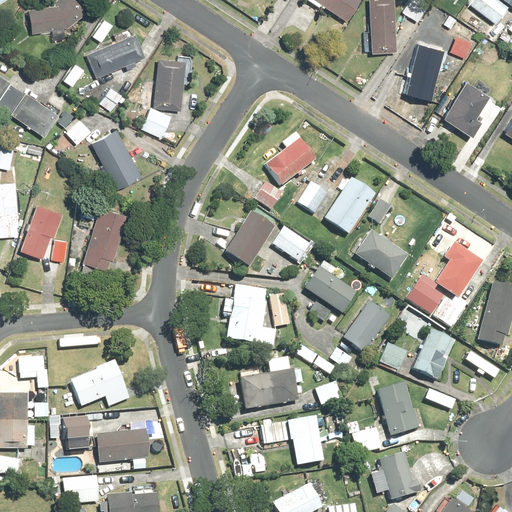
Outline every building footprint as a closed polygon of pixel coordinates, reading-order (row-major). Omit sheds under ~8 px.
[(28,8),(32,33),(68,27),(86,12),(76,0),(56,0),(51,4),(28,8)] [(359,0),(312,0),(345,21),(359,0)] [(393,0),(369,0),(372,51),(397,49),(393,0)] [(428,5),(420,0),(409,0),(400,13),(415,24),(428,5)] [(508,9),(496,0),(473,0),(468,6),(495,27),(508,9)] [(474,41),(456,33),(447,53),(465,61),(474,41)] [(86,53),(96,77),(145,57),(136,34),(86,53)] [(445,49),(417,43),(405,92),(433,99),(445,49)] [(186,60),(158,58),(153,108),(181,111),(186,60)] [(0,72),(0,98),(12,82),(0,72)] [(491,95),(466,80),(442,116),(474,136),(483,121),(476,117),(491,95)] [(26,93),(11,114),(44,137),(59,115),(26,93)] [(170,117),(149,108),(139,130),(161,139),(170,117)] [(86,128),(94,121),(84,110),(62,130),(76,145),(89,132),(86,128)] [(511,118),(503,131),(511,136),(511,118)] [(118,128),(91,141),(116,190),(143,177),(118,128)] [(282,185),(315,159),(299,138),(265,164),(282,185)] [(376,145),(371,153),(392,168),(397,160),(376,145)] [(13,149),(0,146),(0,169),(8,171),(13,149)] [(375,192),(351,177),(324,219),(348,234),(375,192)] [(326,191),(308,181),(294,203),(312,214),(326,191)] [(0,227),(19,226),(15,182),(0,182),(0,227)] [(281,193),(262,182),(252,199),(270,211),(281,193)] [(391,209),(378,200),(365,217),(379,227),(391,209)] [(63,213),(37,204),(20,251),(44,260),(52,237),(54,237),(63,213)] [(129,215),(101,206),(82,265),(110,274),(129,215)] [(249,267),(275,227),(251,212),(225,252),(249,267)] [(282,226),(269,244),(297,263),(309,245),(282,226)] [(407,254),(371,230),(354,255),(390,279),(407,254)] [(67,241),(52,239),(49,263),(64,264),(67,241)] [(459,297),(483,261),(454,242),(444,256),(450,260),(436,282),(459,297)] [(435,267),(427,261),(415,278),(423,284),(435,267)] [(357,291),(318,266),(303,289),(342,314),(357,291)] [(511,322),(511,286),(492,282),(477,340),(503,346),(505,335),(509,335),(511,322)] [(434,283),(418,308),(449,329),(466,304),(457,298),(434,283)] [(284,293),(267,296),(273,328),(289,326),(284,293)] [(266,302),(233,297),(226,339),(273,346),(275,330),(262,328),(266,302)] [(391,315),(369,300),(343,337),(365,352),(391,315)] [(399,313),(392,324),(416,340),(423,329),(399,313)] [(455,339),(429,328),(412,368),(438,379),(455,339)] [(299,343),(292,353),(310,365),(316,355),(299,343)] [(406,351),(385,343),(377,363),(398,371),(406,351)] [(335,347),(327,358),(343,369),(351,358),(335,347)] [(97,369),(70,379),(81,407),(105,397),(108,406),(130,398),(114,359),(96,366),(97,369)] [(240,378),(245,409),(298,400),(293,368),(240,378)] [(334,381),(312,389),(318,406),(340,399),(334,381)] [(405,382),(378,390),(391,436),(419,428),(414,408),(412,409),(405,382)] [(28,393),(0,392),(0,447),(28,448),(28,393)] [(317,416),(289,421),(297,466),(325,461),(317,416)] [(84,417),(60,418),(62,451),(86,450),(84,417)] [(277,424),(259,427),(262,446),(279,443),(277,424)] [(377,427),(349,434),(355,456),(382,450),(377,427)] [(96,434),(99,463),(148,457),(145,429),(96,434)] [(404,452),(379,459),(391,500),(421,492),(417,478),(412,480),(404,452)] [(24,458),(0,454),(0,474),(20,478),(24,458)] [(47,466),(37,466),(37,478),(46,479),(47,466)] [(96,476),(60,478),(62,505),(97,503),(96,476)] [(272,502),(277,511),(310,511),(322,506),(310,483),(272,502)] [(105,494),(107,511),(158,511),(156,492),(131,495),(131,492),(105,494)] [(472,511),(451,497),(440,511),(472,511)] [(356,511),(355,502),(325,506),(326,511),(356,511)] [(402,511),(391,503),(384,511),(402,511)]
